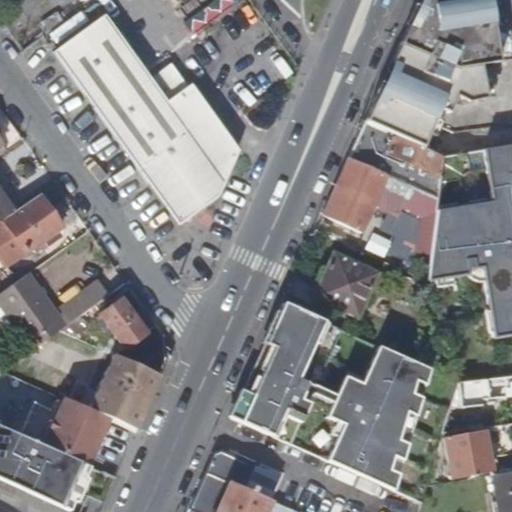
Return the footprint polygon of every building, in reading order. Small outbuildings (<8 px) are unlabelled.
[(193,13),(208,0),(189,0),(185,3),(193,13)] [(394,46),(446,70),(478,65),(496,62),(485,0),(414,0),(403,25),(394,46)] [(13,41),(20,51),(61,21),(54,11),(13,41)] [(53,51),(177,221),(216,193),(235,149),(188,84),(166,101),(103,15),(53,51)] [(446,70),(394,46),(377,83),(366,107),(360,121),(421,149),(442,103),(448,106),(452,99),(481,96),(478,65),(446,70)] [(437,183),(440,157),(421,149),(360,121),(322,204),(318,213),(358,233),(383,178),(434,201),(437,183)] [(511,145),(479,151),(440,157),(437,183),(458,179),(459,178),(460,176),(462,174),(463,173),(465,172),(467,171),(469,171),(482,168),(487,201),(482,202),(465,205),(452,207),(435,210),(433,210),(429,233),(423,281),(423,283),(431,282),(440,281),(462,277),(464,277),(463,273),(479,270),(481,284),(486,313),(489,335),(490,340),(511,336),(511,145)] [(0,219),(13,211),(0,193),(0,219)] [(57,227),(37,197),(0,224),(0,257),(5,264),(57,227)] [(368,286),(373,272),(332,251),(312,296),(330,305),(326,311),(352,323),(368,286)] [(375,270),(373,272),(368,286),(380,291),(387,276),(375,270)] [(477,284),(481,284),(479,270),(463,273),(464,277),(462,277),(465,280),(469,282),(473,284),(477,284)] [(0,307),(32,351),(107,295),(95,279),(60,308),(63,313),(58,317),(28,275),(0,295),(0,307)] [(441,289),(440,281),(431,282),(432,290),(441,289)] [(142,334),(118,299),(97,314),(122,348),(142,334)] [(319,320),(281,303),(277,312),(274,311),(259,342),(262,344),(254,362),(263,366),(310,387),(311,384),(295,377),(319,320)] [(426,370),(376,347),(360,383),(344,376),(333,398),(398,428),(403,414),(412,417),(418,399),(408,396),(412,383),(422,386),(426,370)] [(134,430),(159,375),(112,355),(88,410),(107,418),(134,430)] [(310,387),(263,366),(254,362),(248,375),(257,379),(249,396),(241,392),(238,390),(228,412),(243,425),(269,437),(282,408),(285,409),(283,413),(297,420),(308,392),(310,387)] [(257,379),(248,375),(241,392),(249,396),(257,379)] [(511,392),(511,375),(453,382),(442,419),(479,416),(478,408),(478,395),(511,392)] [(0,427),(40,445),(62,398),(39,388),(26,417),(0,405),(0,427)] [(86,466),(107,418),(88,410),(62,398),(40,445),(82,464),(86,466)] [(398,428),(333,398),(332,402),(325,415),(342,423),(324,462),(390,492),(395,475),(385,472),(389,459),(399,461),(404,445),(394,442),(398,428)] [(491,426),(488,408),(478,408),(479,416),(480,428),(491,426)] [(0,482),(62,510),(82,464),(40,445),(0,427),(0,482)] [(447,481),(482,475),(475,433),(440,438),(447,481)] [(245,488),(255,465),(223,450),(214,454),(206,471),(245,488)] [(86,466),(82,464),(62,510),(66,511),(67,511),(71,504),(74,504),(86,477),(84,474),(87,466),(86,466)] [(255,465),(245,488),(271,499),(281,476),(255,465)] [(292,511),(293,510),(271,499),(245,488),(206,471),(189,509),(195,511),(292,511)] [(511,511),(511,472),(492,475),(497,511),(511,511)] [(60,511),(0,485),(0,511),(60,511)]
